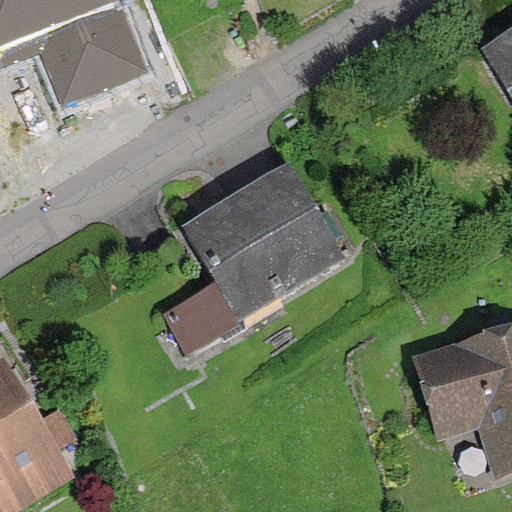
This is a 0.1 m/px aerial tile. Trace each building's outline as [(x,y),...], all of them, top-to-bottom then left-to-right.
[(125,0),(0,0),(0,70),(41,54),(63,107),(106,89),(154,69),(125,0)] [(511,33),(482,52),(511,102),(511,33)] [(348,266),(293,172),(188,234),(220,289),(164,322),(188,362),(225,341),(228,346),(250,333),(246,326),(348,266)] [(511,475),(511,332),(417,361),(444,450),(480,440),(493,482),(511,475)] [(41,425),(3,361),(0,362),(0,511),(24,511),(73,483),(54,452),(77,439),(61,413),(41,425)]
